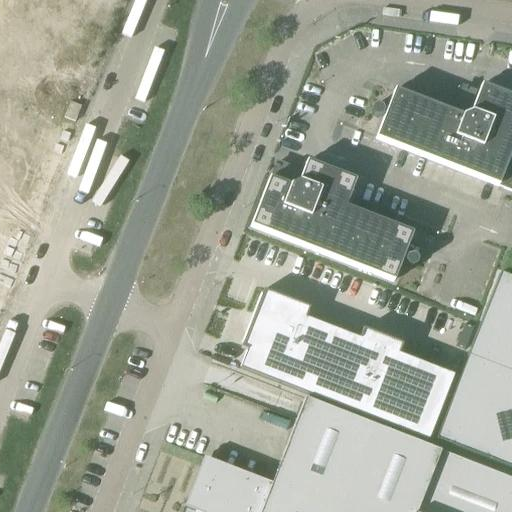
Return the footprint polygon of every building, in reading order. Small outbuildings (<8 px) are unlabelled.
[(376,119),(378,118),(383,119),(375,140),(510,193),(511,193),(511,192),(511,191),(511,98),(481,86),(480,87),(472,109),(469,108),(468,106),(457,111),(458,113),(457,115),(394,91),(393,91),(393,92),(386,112),(382,110),(380,108),(376,106),(372,108),(370,113),(372,117),(376,119)] [(63,119),(74,123),(80,108),(69,103),(63,119)] [(269,179),(268,179),(250,227),(250,228),(392,283),(393,283),(401,263),(405,264),(406,267),(411,268),(415,266),(417,262),(415,258),(410,256),(408,257),(404,255),(411,235),(411,234),(344,208),(346,204),(347,203),(355,182),(355,181),(306,162),(306,163),(305,163),(299,179),(297,178),(296,175),(285,180),(286,182),(285,185),(270,179),(269,179)] [(478,326),(466,359),(511,376),(511,280),(498,275),(478,326)] [(245,351),(238,370),(425,443),(451,378),(396,356),(400,347),(361,331),(357,341),(303,319),(307,310),(262,292),(240,349),(245,351)] [(511,376),(466,359),(434,442),(511,472),(511,376)] [(201,459),(193,481),(182,509),(189,511),(511,511),(511,481),(303,400),(272,481),(270,485),(258,481),(201,459)]
